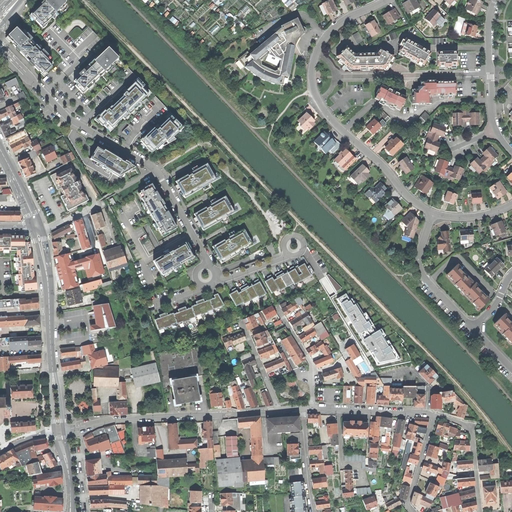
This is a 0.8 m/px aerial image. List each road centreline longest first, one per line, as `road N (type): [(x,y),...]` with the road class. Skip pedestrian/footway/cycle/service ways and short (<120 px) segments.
road 1 (track): [(83,0),(397,322)]
road 2 (residential): [(0,47),(68,117),(156,168),(207,264)]
road 3 (residential): [(386,0),(325,34),(311,69),(313,90),(333,121),(432,215)]
road 4 (residential): [(63,428),(279,410)]
road 5 (track): [(511,452),(397,322)]
road 6 (residential): [(432,215),(418,261),(473,326)]
road 7 (residential): [(497,130),(490,47),(497,0)]
road 8 (residential): [(480,511),(471,432),(434,414)]
